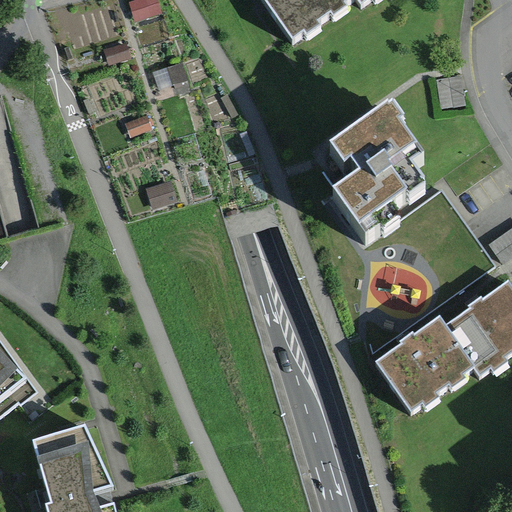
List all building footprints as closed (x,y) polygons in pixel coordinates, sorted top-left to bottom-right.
[(139,26),(164,15),(157,0),(149,0),(131,8),(139,26)] [(262,0),(294,46),(306,37),(310,42),(324,32),(322,29),(334,20),(337,23),(353,12),(350,7),(360,0),(359,0),(262,0)] [(375,189),(348,208),(380,253),(395,243),(399,248),(415,236),(406,222),(440,198),(428,181),(441,171),(416,136),(419,134),(409,120),(406,122),(404,120),(345,162),(358,180),(365,175),(370,181),(375,189)] [(505,269),(511,263),(511,234),(491,248),(505,269)] [(489,325),(465,341),(494,383),(499,389),(508,383),(511,386),(511,385),(511,307),(501,315),(499,313),(487,321),(489,325)] [(421,360),(394,378),(428,428),(441,419),(444,424),(458,414),(456,411),(469,402),(471,405),(487,394),(484,390),(494,383),(465,341),(460,333),(434,352),(432,349),(425,354),(419,358),(421,360)] [(0,413),(12,404),(14,408),(34,393),(0,347),(0,413)] [(120,490),(92,430),(40,443),(57,509),(52,510),(52,511),(117,511),(116,505),(104,508),(101,495),(120,490)]
